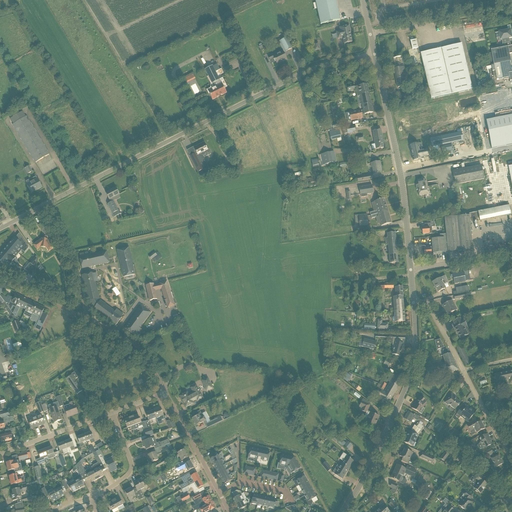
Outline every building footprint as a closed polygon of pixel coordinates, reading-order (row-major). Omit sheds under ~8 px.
[(315,0),(320,24),(340,20),(335,0),(315,0)] [(350,33),(351,33),(349,25),(339,27),(341,33),(339,33),(339,31),(336,32),(337,34),(340,33),(341,38),(343,38),(344,44),(352,42),(350,33)] [(502,48),(491,50),(494,65),(506,63),(511,62),(510,54),(511,53),(511,45),(511,46),(509,38),(511,38),(510,30),(506,31),(499,32),(501,40),(502,40),(503,47),(502,47),(502,48)] [(280,41),(286,52),(292,48),(286,37),(280,41)] [(416,38),(406,41),(412,65),(421,63),(416,38)] [(420,54),(421,57),(431,99),(472,90),(461,44),(420,53),(420,54)] [(286,59),(283,52),(278,54),(273,57),(272,55),(268,57),(270,61),(271,64),(275,61),(277,64),(277,63),(282,61),(286,59)] [(393,58),(395,69),(393,69),(397,88),(405,86),(404,81),(407,80),(402,56),(393,58)] [(510,62),(494,65),(497,80),(509,78),(510,82),(511,81),(511,70),(510,62)] [(209,95),(209,94),(212,100),(226,93),(222,84),(221,84),(219,80),(212,66),(205,70),(212,84),(212,83),(215,88),(211,90),(211,88),(207,90),(206,90),(208,95),(209,95)] [(332,82),(332,83),(338,81),(336,77),(339,76),(338,73),(330,76),(330,78),(327,79),(329,83),(332,82)] [(199,92),(195,82),(193,83),(191,80),(196,78),(194,74),(186,77),(193,94),(199,92)] [(355,87),(354,87),(354,85),(347,86),(348,91),(355,90),(354,89),(355,89),(357,97),(360,96),(364,114),(373,112),(367,84),(355,87)] [(360,110),(349,113),(351,121),(362,118),(360,110)] [(496,119),(486,121),(490,143),(491,149),(511,144),(511,110),(510,111),(510,113),(500,115),(500,113),(495,114),(496,119)] [(12,125),(35,163),(49,154),(26,116),(12,125)] [(346,127),(347,134),(356,132),(355,125),(346,127)] [(329,132),(330,135),(331,140),(335,139),(341,138),(340,132),(339,129),(331,131),(330,131),(329,132)] [(375,144),(371,145),(372,150),(376,149),(379,149),(384,148),(381,129),(376,130),(372,131),(375,144)] [(457,132),(430,138),(432,147),(463,141),(461,129),(457,130),(457,132)] [(417,138),(409,140),(412,155),(420,153),(419,152),(426,150),(425,144),(418,146),(417,138)] [(196,153),(190,156),(198,172),(202,170),(203,171),(208,169),(200,154),(204,152),(206,156),(211,154),(208,149),(207,149),(206,147),(206,146),(204,144),(198,147),(198,146),(194,148),(196,153)] [(440,146),(442,153),(452,151),(451,144),(440,146)] [(330,152),(320,155),(322,161),(320,162),(321,165),(332,163),(330,152)] [(370,163),(371,167),(372,167),(373,175),(381,173),(380,167),(381,167),(380,162),(370,163)] [(24,168),(27,174),(32,172),(29,165),(24,168)] [(453,171),(455,185),(484,179),(481,165),(453,171)] [(32,178),(26,181),(27,184),(26,184),(28,187),(30,192),(32,191),(37,189),(37,190),(42,187),(39,183),(37,179),(36,177),(32,178)] [(424,182),(423,179),(417,180),(418,185),(416,185),(417,190),(418,190),(419,196),(425,195),(425,193),(429,192),(429,188),(427,188),(426,182),(424,182)] [(373,193),(372,185),(359,187),(360,195),(367,194),(373,193)] [(106,193),(108,197),(109,200),(119,195),(115,188),(106,193)] [(388,211),(384,199),(374,202),(377,211),(370,213),(371,216),(388,211)] [(107,204),(112,214),(117,211),(118,211),(113,201),(107,204)] [(511,212),(511,205),(479,210),(481,219),(511,215),(511,212)] [(381,226),(391,223),(388,211),(371,216),(371,219),(378,217),(381,226)] [(445,217),(446,234),(440,235),(440,238),(432,239),(432,247),(430,247),(430,248),(424,249),(424,255),(433,254),(433,253),(445,252),(445,253),(448,253),(448,252),(472,250),(469,215),(445,217)] [(422,228),(422,234),(429,233),(429,234),(432,234),(432,229),(431,227),(435,227),(434,224),(430,225),(430,223),(424,224),(425,228),(422,228)] [(387,238),(385,238),(386,245),(387,245),(389,263),(398,263),(395,233),(390,233),(386,234),(387,238)] [(9,244),(8,245),(15,251),(15,252),(18,254),(19,253),(21,250),(26,244),(22,238),(19,242),(15,238),(14,238),(14,237),(11,241),(9,244)] [(46,248),(48,252),(53,248),(47,240),(41,239),(33,245),(36,250),(40,247),(46,248)] [(3,250),(2,252),(13,261),(15,258),(12,255),(15,252),(15,251),(8,245),(7,246),(6,247),(4,250),(3,250)] [(131,259),(129,247),(117,250),(119,261),(120,261),(123,277),(135,275),(131,259)] [(109,263),(107,251),(95,253),(95,254),(79,257),(82,269),(98,265),(109,263)] [(0,261),(4,265),(7,261),(11,263),(13,261),(2,252),(1,252),(2,253),(0,254),(0,261)] [(29,263),(26,267),(34,274),(35,268),(30,263),(29,263)] [(452,274),(453,279),(454,284),(466,281),(464,272),(452,274)] [(99,299),(97,289),(96,289),(93,273),(82,275),(85,291),(87,302),(88,302),(93,309),(93,310),(98,314),(115,326),(122,317),(105,305),(100,301),(99,301),(98,299),(99,299)] [(442,282),(447,280),(445,276),(432,282),(434,286),(435,286),(438,292),(443,290),(445,288),(442,282)] [(175,306),(166,281),(159,283),(168,308),(175,306)] [(157,299),(153,284),(146,285),(150,301),(157,299)] [(468,286),(455,288),(457,294),(469,292),(468,286)] [(394,311),(404,310),(402,287),(395,287),(395,297),(393,297),(394,311)] [(108,294),(112,299),(117,294),(113,290),(108,294)] [(17,305),(21,297),(16,294),(13,299),(8,296),(7,298),(0,295),(0,294),(0,296),(4,302),(10,310),(13,305),(16,307),(17,305)] [(27,308),(30,301),(21,297),(17,305),(25,308),(25,307),(26,308),(27,308)] [(31,317),(37,305),(30,301),(27,308),(26,308),(23,314),(26,316),(26,314),(31,317)] [(446,303),(442,305),(444,309),(445,309),(448,315),(452,312),(455,310),(450,301),(446,303)] [(39,319),(42,313),(44,308),(37,305),(31,317),(35,319),(34,319),(38,321),(37,322),(43,325),(44,321),(39,319)] [(144,322),(151,313),(141,305),(134,315),(124,328),(134,335),(143,322),(144,322)] [(404,310),(394,311),(394,317),(393,317),(392,318),(392,320),(393,321),(394,321),(395,322),(405,321),(404,310)] [(44,321),(47,315),(42,313),(39,319),(44,321)] [(457,319),(453,322),(456,327),(454,328),(460,339),(465,337),(468,335),(465,328),(467,327),(467,326),(463,319),(461,320),(460,318),(457,319)] [(388,324),(382,324),(382,320),(377,320),(377,329),(387,330),(388,324)] [(17,321),(11,323),(14,332),(21,330),(19,325),(18,322),(17,321)] [(399,343),(400,338),(395,338),(393,338),(392,352),(392,354),(400,356),(401,353),(404,353),(404,345),(403,344),(399,343)] [(361,347),(374,350),(376,342),(363,339),(361,347)] [(471,341),(462,346),(469,361),(478,356),(471,341)] [(30,363),(26,365),(28,372),(40,366),(38,362),(41,360),(38,354),(28,359),(30,363)] [(426,369),(427,372),(428,377),(438,375),(458,370),(450,354),(443,356),(445,365),(436,367),(436,365),(432,366),(432,368),(426,369)] [(416,378),(422,379),(425,359),(419,358),(416,378)] [(385,360),(383,364),(393,371),(395,367),(385,360)] [(76,371),(75,372),(78,377),(82,375),(79,370),(81,368),(78,364),(74,367),(76,371)] [(52,377),(49,370),(43,372),(41,369),(32,373),(34,376),(31,378),(33,383),(39,380),(41,385),(46,382),(45,380),(52,377)] [(495,374),(496,379),(497,383),(509,380),(510,384),(511,384),(511,383),(511,370),(509,371),(495,374)] [(66,379),(68,383),(68,382),(75,391),(77,394),(82,390),(75,379),(77,378),(74,373),(71,375),(66,379)] [(392,396),(398,387),(402,380),(394,375),(392,379),(390,383),(384,391),(392,396)] [(202,380),(202,381),(206,391),(212,388),(207,378),(202,380)] [(377,387),(379,388),(383,390),(386,384),(380,381),(378,385),(377,387)] [(193,392),(188,395),(187,393),(180,396),(183,403),(186,407),(193,403),(191,401),(197,398),(198,400),(202,398),(195,385),(191,388),(193,392)] [(392,396),(384,391),(384,392),(381,391),(377,397),(381,399),(388,403),(392,396)] [(444,403),(448,405),(449,404),(455,409),(460,403),(455,398),(455,397),(451,394),(444,403)] [(415,402),(411,408),(415,411),(418,412),(421,414),(424,410),(422,408),(427,403),(425,401),(421,397),(416,402),(415,402)] [(360,411),(366,413),(370,405),(361,401),(359,407),(361,408),(360,411)] [(36,404),(39,413),(44,411),(42,406),(40,402),(36,404)] [(59,407),(58,402),(55,403),(57,406),(49,409),(52,418),(54,422),(62,419),(60,415),(57,408),(59,407)] [(71,407),(64,410),(65,412),(67,417),(73,414),(74,415),(78,414),(75,406),(74,406),(73,402),(69,403),(70,405),(71,407)] [(455,416),(459,419),(460,416),(467,422),(472,416),(475,413),(467,406),(464,410),(461,408),(458,412),(455,416)] [(27,408),(23,410),(27,421),(28,420),(29,424),(31,428),(32,428),(44,423),(42,419),(41,415),(32,418),(31,419),(31,417),(27,408)] [(160,408),(153,411),(156,418),(160,416),(161,420),(164,419),(160,408)] [(156,418),(153,411),(146,414),(150,424),(153,423),(152,420),(156,418)] [(195,413),(191,415),(193,419),(192,419),(196,426),(204,422),(207,428),(223,421),(220,416),(207,423),(205,420),(202,414),(201,414),(199,411),(195,413)] [(365,423),(365,424),(374,427),(376,423),(377,421),(379,416),(374,414),(369,412),(365,423)] [(408,412),(404,419),(408,421),(410,422),(411,423),(413,418),(418,420),(420,417),(415,414),(414,415),(414,414),(414,415),(412,414),(408,412)] [(137,415),(131,417),(135,429),(138,428),(138,427),(142,425),(139,417),(138,418),(137,415)] [(135,429),(131,417),(124,420),(125,423),(127,428),(131,426),(133,430),(135,429)] [(466,424),(470,432),(475,429),(477,433),(485,429),(480,421),(477,423),(475,420),(466,424)] [(413,429),(412,430),(417,434),(419,431),(420,431),(423,427),(419,424),(417,427),(415,426),(413,429)] [(6,434),(0,435),(0,437),(1,442),(12,439),(11,434),(14,433),(13,428),(10,429),(5,430),(6,434)] [(415,443),(418,435),(412,433),(408,431),(406,435),(407,436),(404,442),(408,445),(413,447),(413,446),(415,447),(416,443),(415,443)] [(91,432),(84,435),(86,441),(90,440),(91,444),(95,442),(91,432)] [(330,436),(347,451),(352,445),(348,441),(346,443),(333,433),(330,436)] [(86,441),(84,435),(77,437),(78,442),(79,444),(81,448),(84,446),(83,443),(86,441)] [(479,442),(480,443),(479,444),(478,446),(479,449),(482,449),(487,447),(491,444),(489,441),(491,440),(489,438),(488,438),(486,435),(480,439),(481,441),(479,442)] [(71,439),(64,442),(66,449),(70,447),(72,451),(75,450),(73,446),(74,446),(71,439)] [(148,440),(143,442),(146,450),(151,448),(154,447),(155,449),(156,449),(157,448),(165,445),(165,446),(170,444),(168,440),(160,443),(160,442),(157,443),(153,445),(151,439),(148,440)] [(96,445),(98,449),(106,445),(103,440),(101,442),(96,445)] [(66,449),(64,442),(57,445),(59,451),(60,451),(61,455),(68,452),(66,449)] [(157,448),(156,449),(157,452),(166,449),(171,447),(170,444),(165,446),(165,445),(157,448)] [(51,447),(44,449),(47,456),(51,455),(52,458),(55,457),(54,454),(51,447)] [(257,459),(259,450),(250,448),(248,457),(257,459)] [(47,456),(44,449),(37,452),(40,459),(36,460),(38,466),(45,463),(44,460),(48,459),(47,456)] [(403,458),(401,461),(408,464),(413,453),(404,449),(401,455),(400,454),(399,456),(403,458)] [(485,451),(488,457),(489,456),(493,454),(490,449),(486,451),(485,451)] [(98,450),(95,452),(101,463),(104,461),(101,455),(98,450)] [(169,458),(171,461),(179,457),(181,461),(188,457),(184,450),(169,458)] [(267,461),(269,452),(259,450),(257,459),(256,463),(260,464),(261,460),(267,461)] [(91,454),(86,457),(87,460),(94,456),(97,462),(98,464),(101,463),(95,452),(92,453),(91,454)] [(146,456),(149,464),(158,460),(155,452),(151,454),(146,456)] [(440,458),(444,461),(449,455),(445,452),(440,458)] [(18,455),(19,461),(28,459),(27,453),(18,455)] [(223,458),(221,453),(210,459),(213,464),(223,458)] [(334,470),(332,473),(335,475),(342,479),(349,468),(353,461),(346,457),(347,456),(343,453),(339,459),(343,461),(341,464),(337,471),(334,470)] [(419,457),(432,463),(435,459),(421,453),(419,457)] [(497,467),(493,469),(492,469),(492,470),(497,474),(503,468),(501,465),(503,464),(498,454),(491,458),(494,464),(495,464),(497,467)] [(285,469),(294,457),(281,455),(279,464),(284,465),(283,468),(285,469)] [(104,461),(101,463),(105,469),(107,467),(108,468),(110,473),(117,469),(114,463),(116,462),(117,461),(115,457),(111,459),(112,461),(109,462),(108,461),(105,462),(104,461)] [(297,470),(300,469),(294,457),(285,469),(286,470),(289,468),(292,473),(294,472),(295,473),(298,471),(297,470)] [(153,466),(155,469),(170,460),(169,458),(153,466)] [(224,465),(222,462),(225,461),(223,458),(213,464),(215,469),(224,465)] [(13,462),(6,463),(8,471),(14,470),(14,472),(16,472),(18,472),(17,469),(18,469),(17,465),(19,464),(18,461),(13,462)] [(93,466),(91,467),(92,469),(98,479),(104,476),(102,473),(103,473),(101,468),(100,468),(99,465),(98,464),(97,462),(93,465),(93,466)] [(180,465),(173,468),(174,468),(176,473),(182,470),(184,473),(189,471),(193,468),(190,462),(185,464),(184,465),(183,463),(180,465)] [(322,465),(321,465),(327,472),(328,472),(331,469),(325,462),(322,465)] [(227,470),(225,467),(227,465),(226,463),(224,465),(215,469),(218,474),(227,470)] [(391,478),(395,480),(400,482),(399,483),(404,485),(406,481),(402,478),(404,473),(413,477),(416,471),(407,466),(406,469),(401,467),(397,465),(391,478)] [(34,468),(37,479),(43,478),(39,466),(34,468)] [(89,469),(85,471),(85,472),(87,475),(89,480),(90,479),(92,482),(98,479),(92,469),(90,470),(89,469)] [(229,475),(227,470),(218,474),(221,479),(229,475)] [(269,479),(271,472),(262,470),(260,477),(269,479)] [(277,481),(278,474),(271,472),(269,479),(277,481)] [(186,487),(200,480),(196,473),(188,478),(185,482),(186,483),(177,487),(179,491),(186,487)] [(224,484),(232,480),(230,477),(233,475),(232,473),(229,475),(221,479),(224,484)] [(475,480),(473,483),(476,485),(474,488),(476,490),(475,491),(477,492),(477,491),(480,494),(483,490),(487,484),(482,481),(485,478),(479,473),(474,479),(475,480)] [(9,477),(11,485),(24,482),(23,477),(17,478),(16,475),(9,477)] [(299,486),(307,481),(304,476),(296,481),(297,484),(295,485),(296,487),(299,486)] [(81,478),(74,482),(78,489),(84,486),(83,483),(81,478)] [(150,489),(144,479),(144,478),(142,479),(141,479),(134,483),(136,487),(135,487),(136,489),(133,490),(139,501),(142,499),(139,493),(141,492),(140,490),(144,488),(145,491),(150,489)] [(203,486),(200,480),(186,487),(187,490),(196,486),(198,489),(203,486)] [(301,491),(310,486),(307,481),(299,486),(301,491)] [(78,489),(74,482),(67,485),(69,488),(70,490),(71,490),(72,493),(78,489)] [(11,491),(13,501),(18,500),(17,498),(21,497),(20,492),(27,491),(26,485),(21,486),(22,488),(12,490),(12,491),(11,491)] [(304,496),(313,491),(310,486),(301,491),(304,496)] [(58,499),(54,491),(53,488),(46,492),(44,488),(42,489),(40,491),(45,500),(49,498),(50,500),(51,499),(52,502),(58,499)] [(61,488),(54,491),(58,499),(64,496),(63,493),(64,492),(61,488)] [(124,492),(127,496),(130,502),(133,501),(131,498),(135,496),(131,488),(124,492)] [(240,502),(238,497),(242,494),(240,491),(236,491),(232,493),(234,498),(232,499),(235,505),(240,502)] [(311,500),(316,497),(313,491),(304,496),(306,499),(304,501),(302,503),(310,507),(313,502),(311,500)] [(460,499),(462,500),(458,505),(465,511),(470,506),(473,502),(470,500),(472,497),(465,491),(462,494),(463,495),(462,496),(460,499)] [(146,498),(150,506),(154,504),(150,496),(146,498)] [(194,511),(200,509),(200,508),(212,502),(208,496),(202,499),(203,502),(192,508),(194,511)] [(115,498),(113,499),(117,508),(123,505),(119,497),(115,499),(115,498)] [(398,501),(403,511),(410,511),(403,498),(398,501)] [(117,508),(113,499),(110,500),(111,501),(108,503),(112,511),(117,508)] [(238,511),(246,506),(245,504),(249,502),(247,499),(240,502),(235,505),(238,511)] [(388,502),(390,503),(388,504),(392,509),(397,505),(391,499),(388,502)] [(438,511),(452,511),(454,511),(452,509),(454,506),(448,501),(445,499),(442,502),(445,504),(438,511)] [(12,510),(7,511),(6,511),(23,511),(23,508),(22,502),(14,505),(15,509),(13,509),(13,510),(12,510)] [(207,511),(215,508),(212,502),(200,508),(200,509),(201,511),(207,511)]
